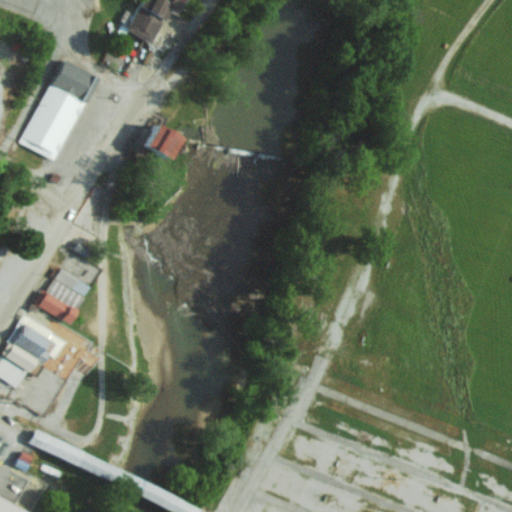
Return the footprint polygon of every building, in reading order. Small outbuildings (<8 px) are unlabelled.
[(146,41),(166,9),(174,14),(182,0),(138,0),(122,27),(146,41)] [(60,57),(97,77),(83,102),(81,100),(47,82),(60,57)] [(16,140),(50,158),(81,100),(47,82),(16,140)] [(179,134),(155,119),(142,141),(166,156),(179,134)] [(51,277),(58,266),(86,284),(79,295),(51,277)] [(51,277),(79,295),(80,295),(72,308),(43,289),(51,277)] [(31,300),(63,321),(72,308),(43,289),(39,287),(31,300)] [(4,339),(5,340),(33,358),(39,362),(46,352),(51,356),(62,340),(21,313),(4,339)] [(0,352),(0,347),(5,340),(33,358),(25,369),(24,368),(0,352)] [(0,376),(13,385),(24,368),(0,352),(0,376)] [(26,442),(66,459),(72,444),(32,427),(26,442)] [(19,449),(29,455),(25,461),(15,456),(19,449)] [(25,461),(26,462),(23,469),(11,463),(15,456),(25,461)] [(0,511),(0,495),(28,511),(0,511)]
